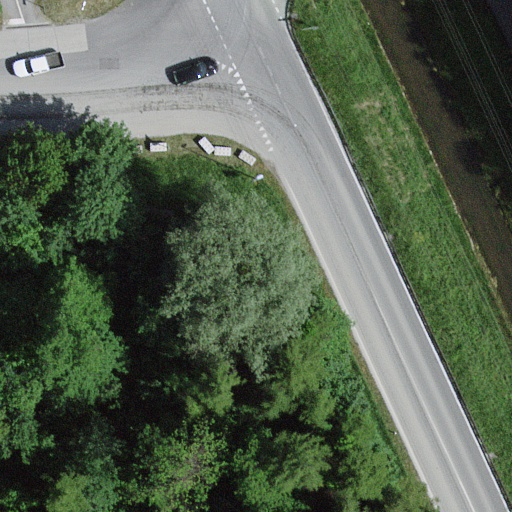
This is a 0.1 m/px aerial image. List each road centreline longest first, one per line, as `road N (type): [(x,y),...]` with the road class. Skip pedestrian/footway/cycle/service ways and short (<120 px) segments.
road 1 (tertiary): [(251,0),(486,511)]
road 2 (unclassified): [(172,0),(76,40),(0,47)]
